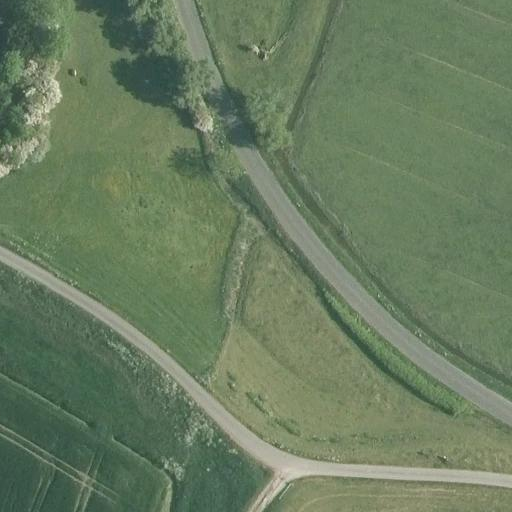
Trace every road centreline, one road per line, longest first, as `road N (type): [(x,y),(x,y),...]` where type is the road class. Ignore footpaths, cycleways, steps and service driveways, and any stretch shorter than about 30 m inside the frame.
road 1 (unclassified): [(511,484),(281,466),(132,339),(0,259)]
road 2 (tertiary): [(511,416),(407,343),(308,242),(220,99),(180,0)]
